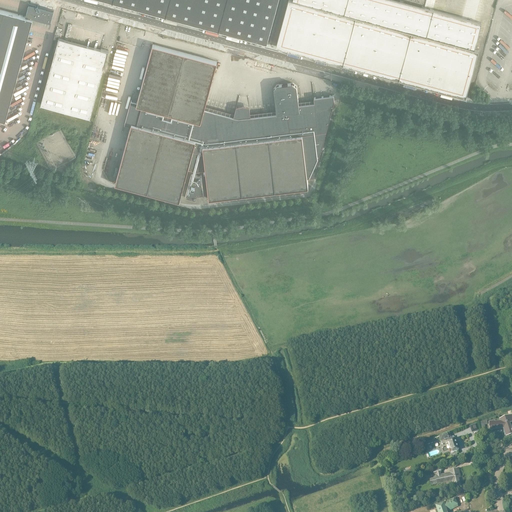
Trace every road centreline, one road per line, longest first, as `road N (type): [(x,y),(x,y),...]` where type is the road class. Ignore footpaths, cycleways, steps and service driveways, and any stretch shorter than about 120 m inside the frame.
road 1 (unclassified): [(511,107),(473,108),(71,0)]
road 2 (unknown): [(63,0),(20,125),(0,141)]
